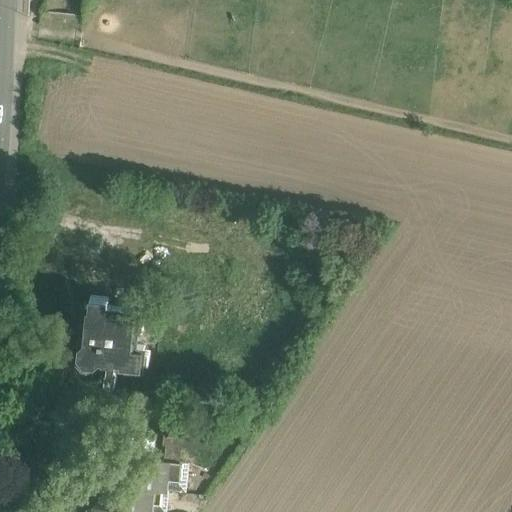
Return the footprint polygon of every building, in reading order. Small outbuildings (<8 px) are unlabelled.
[(221,227),(200,223),(196,258),(224,262),(221,227)] [(227,242),(224,266),(247,268),(249,244),(227,242)] [(183,257),(149,253),(147,278),(181,282),(183,257)] [(196,258),(183,257),(181,282),(181,287),(226,292),(224,266),(224,262),(196,258)] [(139,309),(108,306),(108,308),(107,308),(107,305),(104,299),(95,298),(91,304),(91,306),(86,306),(84,337),(84,339),(79,342),(78,342),(77,354),(78,354),(84,362),(84,363),(96,364),(96,363),(101,359),(109,360),(108,367),(107,367),(107,373),(106,373),(106,378),(108,381),(114,381),(117,380),(118,372),(122,372),(124,371),(125,362),(142,364),(144,346),(135,345),(139,309)] [(224,423),(166,417),(164,442),(182,444),(222,448),(224,423)] [(165,459),(124,455),(121,483),(121,485),(155,488),(155,489),(168,490),(169,478),(178,478),(182,444),(166,443),(165,459)] [(155,488),(121,485),(121,483),(109,482),(106,506),(106,507),(140,511),(144,511),(152,511),(155,489),(155,488)]
